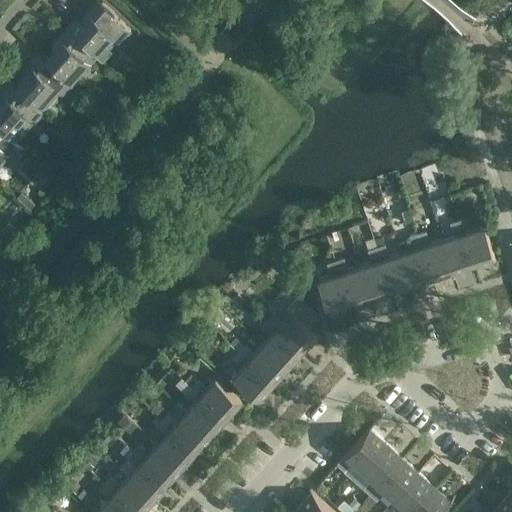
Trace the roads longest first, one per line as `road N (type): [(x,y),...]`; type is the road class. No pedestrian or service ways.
road 1 (residential): [(395,369),(474,435),(503,390),(498,367),(470,341)]
road 2 (residential): [(395,369),(361,385),(241,511)]
